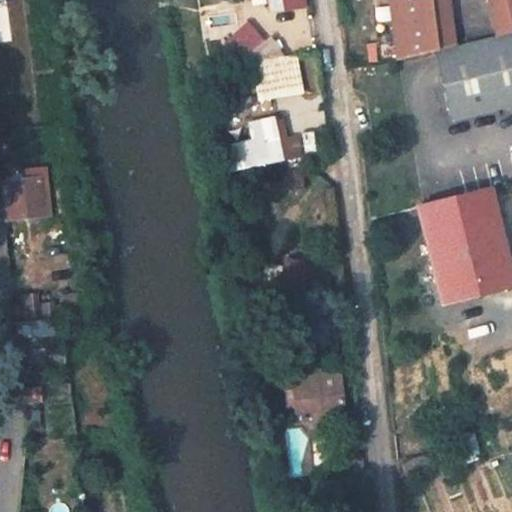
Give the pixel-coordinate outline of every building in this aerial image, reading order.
[(266,0),(269,17),(299,13),(296,0),(266,0)] [(386,0),(395,59),(430,50),(450,45),(443,0),(386,0)] [(511,0),(485,0),(494,34),(511,28),(511,0)] [(430,50),(448,119),(511,102),(511,28),(494,34),(450,45),(430,50)] [(257,49),(244,34),(232,44),(234,46),(230,50),(233,54),(237,50),(245,59),(257,49)] [(300,55),(258,58),(261,94),(303,91),(300,55)] [(286,140),(282,121),(253,126),(256,145),(265,144),(265,148),(277,146),(276,141),(286,140)] [(43,170),(42,158),(14,161),(16,170),(17,178),(44,175),(43,170)] [(444,164),(450,193),(463,191),(457,161),(444,164)] [(6,210),(47,206),(44,175),(17,178),(2,180),(6,210)] [(415,205),(440,302),(511,283),(511,281),(487,186),(415,205)] [(48,215),(47,206),(6,210),(7,219),(48,215)] [(303,290),(307,266),(291,263),(286,287),(303,290)] [(268,323),(279,321),(278,306),(268,307),(268,323)] [(280,339),(294,337),(293,328),(279,330),(280,339)] [(295,350),(294,337),(280,339),(282,351),(295,350)] [(349,367),(346,338),(333,340),(337,369),(349,367)] [(344,407),(339,376),(322,378),(317,367),(295,369),(296,380),(293,380),(297,410),(307,409),(321,428),(344,425),(341,407),(344,407)] [(36,389),(21,391),(22,404),(38,403),(36,389)] [(22,404),(23,415),(39,414),(38,403),(22,404)]
